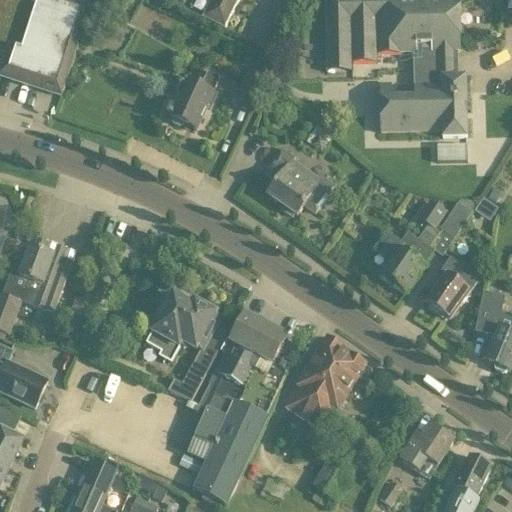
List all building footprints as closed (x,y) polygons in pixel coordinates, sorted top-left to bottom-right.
[(0,78),(34,89),(62,98),(90,10),(59,0),(0,0),(0,43),(10,47),(0,78)] [(224,31),(239,0),(201,0),(210,4),(203,20),(224,31)] [(441,139),(465,139),(463,77),(452,77),(451,52),(460,51),(458,0),(324,0),(327,73),(352,72),(352,64),(377,64),(376,55),(412,54),(413,99),(390,99),(390,85),(377,86),(379,133),(441,131),(441,139)] [(234,101),(251,109),(266,76),(249,69),(234,101)] [(212,97),(219,81),(206,75),(199,91),(186,85),(185,88),(182,87),(177,98),(180,99),(171,118),(170,117),(169,120),(196,133),(206,110),(210,111),(216,98),(212,97)] [(468,162),(468,140),(438,140),(438,162),(468,162)] [(315,218),(336,189),(322,179),(319,183),(292,164),(295,160),(282,151),(263,178),(275,186),(267,197),(296,218),(303,209),(315,218)] [(487,201),(496,206),(502,195),(493,190),(487,201)] [(436,230),(448,211),(430,200),(418,219),(436,230)] [(482,201),(474,214),(489,224),(498,211),(482,201)] [(459,202),(440,232),(442,233),(454,242),(477,205),(459,202)] [(454,242),(442,233),(430,251),(434,254),(442,260),(454,242)] [(424,268),(431,257),(434,254),(430,251),(407,235),(401,244),(391,238),(377,258),(387,265),(380,276),(406,295),(425,269),(424,268)] [(37,241),(34,250),(32,249),(26,265),(18,262),(4,298),(0,296),(0,334),(10,338),(22,306),(53,317),(76,255),(37,241)] [(469,294),(478,281),(450,261),(440,274),(444,277),(425,305),(429,308),(427,311),(435,317),(437,313),(448,321),(458,308),(459,309),(470,294),(469,294)] [(504,299),(483,295),(475,334),(492,337),(495,329),(496,329),(498,323),(499,323),(504,299)] [(227,336),(215,330),(221,320),(219,319),(220,315),(219,312),(212,308),(208,309),(206,311),(190,303),(188,306),(172,297),(168,298),(163,307),(164,310),(167,312),(148,346),(163,354),(160,359),(171,365),(180,349),(184,351),(187,345),(200,353),(182,387),(174,382),(167,394),(191,405),(227,336)] [(199,408),(207,411),(187,457),(205,465),(192,491),(228,508),(269,419),(250,411),(258,397),(257,397),(272,368),(273,369),(288,340),(246,318),(236,337),(234,335),(207,386),(209,387),(199,408)] [(511,323),(510,328),(498,323),(496,329),(495,329),(492,337),(481,362),(492,367),(494,372),(503,376),(507,373),(508,374),(511,365),(511,323)] [(364,370),(365,369),(342,354),(343,352),(328,343),(286,410),(323,433),(336,412),(337,413),(354,387),(362,391),(372,375),(364,370)] [(0,395),(35,413),(48,386),(10,367),(15,356),(0,348),(0,375),(2,377),(0,379),(0,395)] [(0,493),(27,441),(3,428),(0,433),(0,493)] [(428,480),(453,443),(430,428),(414,451),(409,448),(400,462),(428,480)] [(312,488),(317,491),(312,502),(328,511),(331,511),(337,502),(338,503),(359,467),(332,452),(312,488)] [(444,511),(471,511),(478,501),(474,499),(490,468),(468,457),(453,488),(452,487),(445,500),(450,503),(444,511)] [(112,511),(102,507),(117,473),(93,462),(86,479),(71,511),(112,511)] [(149,483),(146,491),(147,494),(152,496),(157,486),(149,483)] [(391,510),(402,494),(390,486),(379,502),(391,510)] [(162,506),(167,494),(157,489),(152,501),(162,506)] [(144,511),(148,506),(136,500),(131,511),(144,511)]
